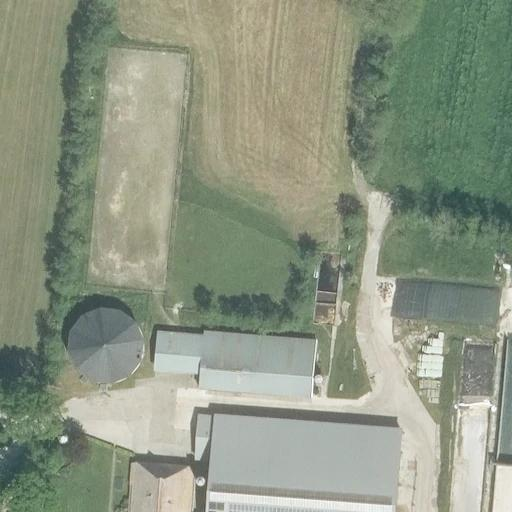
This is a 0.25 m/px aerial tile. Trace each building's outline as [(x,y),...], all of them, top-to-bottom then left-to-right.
[(168,97),(159,96),(158,110),(183,113),(186,83),(169,81),(168,97)] [(177,201),(178,157),(129,156),(128,169),(130,169),(130,182),(147,182),(147,192),(163,192),(162,201),(177,201)] [(506,322),(507,292),(476,291),(475,321),(506,322)] [(81,322),(75,330),(71,340),(70,350),(72,360),(77,369),(84,377),(94,382),(104,384),(114,383),(123,379),(131,373),(137,365),(141,356),(142,346),(140,336),(135,327),(128,319),(119,314),(110,312),(99,312),(89,316),(81,322)] [(247,394),(252,336),(204,332),(199,390),(247,394)] [(155,363),(181,365),(184,335),(157,333),(155,363)] [(394,511),(401,433),(198,418),(195,458),(208,459),(207,477),(211,478),(208,511),(191,511),(195,470),(132,464),(128,511),(394,511)]
